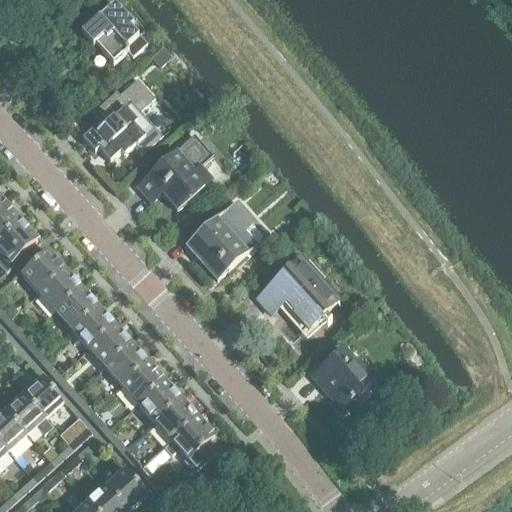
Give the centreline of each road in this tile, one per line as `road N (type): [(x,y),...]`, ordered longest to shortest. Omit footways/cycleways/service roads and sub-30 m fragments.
road 1 (residential): [(341,511),(0,123)]
road 2 (residential): [(397,511),(511,428)]
